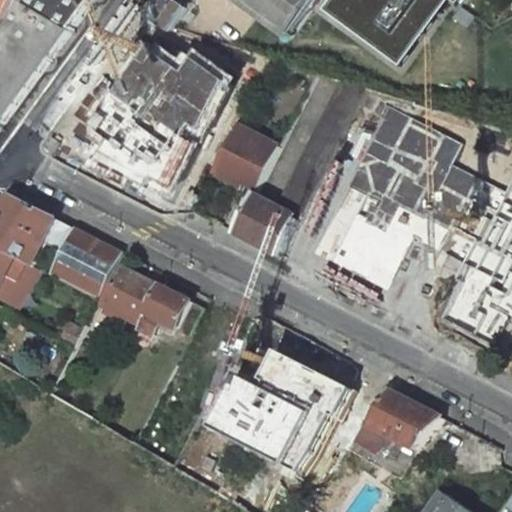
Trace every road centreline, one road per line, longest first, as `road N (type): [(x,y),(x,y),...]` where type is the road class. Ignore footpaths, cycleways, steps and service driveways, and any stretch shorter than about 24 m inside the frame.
road 1 (unclassified): [(10,156),(511,417)]
road 2 (residential): [(130,0),(10,156)]
